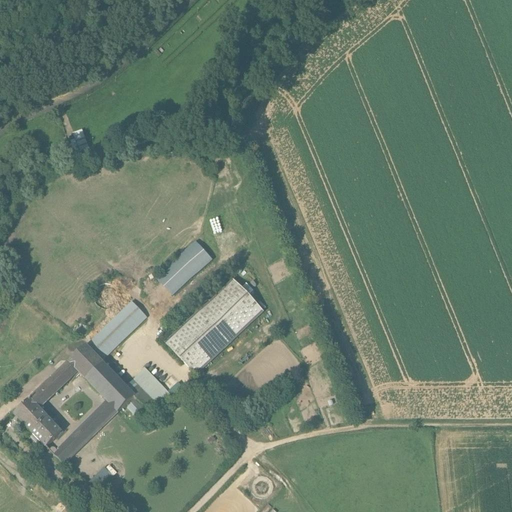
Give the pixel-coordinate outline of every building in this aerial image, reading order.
[(71,140),(77,154),(90,148),(85,134),(71,140)] [(196,249),(156,287),(173,304),(212,266),(196,249)] [(234,289),(167,352),(196,383),(263,320),(234,289)] [(119,308),(120,303),(118,298),(116,294),(112,291),(107,290),(102,291),(98,294),(95,298),(94,303),(95,308),(98,312),(102,315),(107,316),(112,315),(116,312),(119,308)] [(132,310),(86,353),(103,371),(103,366),(146,325),(132,310)] [(88,340),(88,337),(88,334),(86,332),(84,330),(81,330),(78,330),(76,332),(74,334),(74,337),(74,340),(76,342),(78,344),(81,344),(84,344),(86,342),(88,340)] [(86,353),(86,354),(69,370),(79,380),(108,410),(108,411),(118,421),(135,405),(124,393),(103,371),(86,353)] [(69,370),(30,407),(39,416),(79,380),(69,370)] [(145,377),(131,391),(129,389),(124,393),(135,405),(154,426),(174,407),(145,377)] [(179,392),(170,401),(174,406),(184,397),(179,392)] [(30,407),(15,421),(47,455),(62,441),(39,416),(30,407)] [(136,409),(129,416),(142,431),(150,424),(136,409)] [(108,411),(54,463),(64,474),(118,421),(108,411)] [(102,503),(119,484),(107,474),(91,493),(102,503)]
